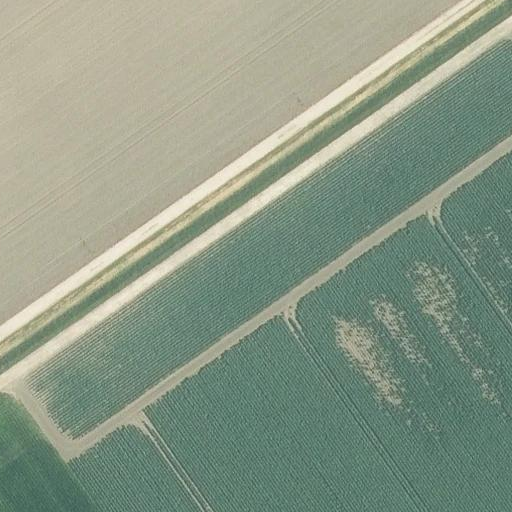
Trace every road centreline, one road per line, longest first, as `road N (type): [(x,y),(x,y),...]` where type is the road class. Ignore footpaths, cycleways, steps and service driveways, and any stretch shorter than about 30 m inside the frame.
road 1 (track): [(0,383),(511,23)]
road 2 (track): [(0,332),(472,0)]
